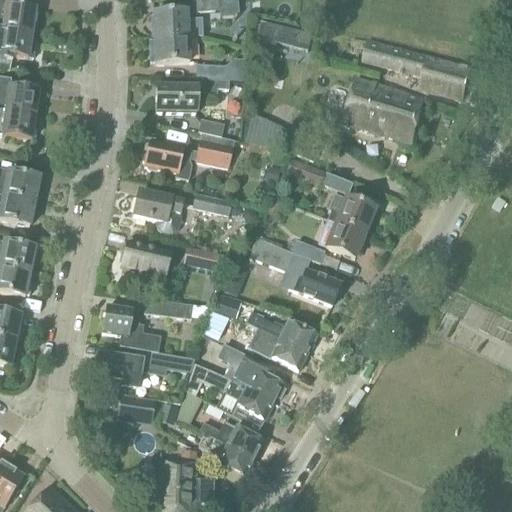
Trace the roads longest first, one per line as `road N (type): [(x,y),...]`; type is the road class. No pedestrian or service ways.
road 1 (residential): [(265,511),(511,95)]
road 2 (residential): [(45,448),(109,51),(102,0)]
